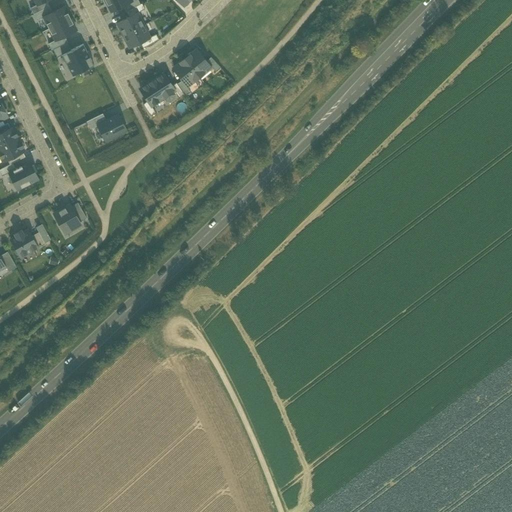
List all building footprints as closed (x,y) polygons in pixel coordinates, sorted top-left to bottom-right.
[(30,8),(33,14),(49,6),(46,0),(38,5),(37,4),(30,8)] [(131,0),(105,0),(111,12),(123,6),(132,1),(131,0)] [(140,4),(138,0),(132,0),(132,1),(123,6),(126,11),(140,4)] [(126,11),(129,17),(137,12),(137,13),(145,9),(142,3),(140,4),(126,11)] [(33,14),(37,20),(44,17),(43,16),(52,12),(49,6),(33,14)] [(44,17),(49,28),(70,18),(64,6),(52,12),(43,16),(44,17)] [(117,23),(123,35),(143,25),(137,13),(137,12),(129,17),(117,23)] [(76,30),(70,18),(49,28),(55,40),(56,41),(65,36),(76,30)] [(143,25),(123,35),(129,48),(140,42),(150,37),(143,25)] [(150,37),(140,42),(143,48),(154,42),(159,39),(156,34),(150,37)] [(55,40),(48,43),(51,50),(53,49),(67,42),(65,36),(56,41),(55,40)] [(57,57),(62,55),(71,50),(67,42),(53,49),(57,57)] [(71,50),(62,55),(72,76),(94,65),(83,44),(71,50)] [(196,50),(185,58),(199,77),(211,67),(206,61),(203,58),(203,59),(196,50)] [(211,57),(206,61),(216,72),(221,67),(211,57)] [(181,77),(181,78),(182,80),(187,86),(199,77),(185,58),(174,67),(181,77)] [(148,101),(151,105),(165,96),(166,98),(168,99),(169,99),(172,97),(173,96),(173,93),(172,91),(174,90),(171,86),(163,73),(140,88),(148,101)] [(182,80),(177,84),(185,96),(190,92),(182,80)] [(176,82),(171,86),(174,90),(179,97),(184,94),(177,84),(176,82)] [(143,104),(151,116),(156,112),(151,105),(148,101),(143,104)] [(92,119),(96,126),(97,125),(106,121),(102,113),(92,119)] [(106,121),(97,125),(105,140),(126,130),(119,114),(106,121)] [(86,122),(90,129),(96,126),(92,119),(86,122)] [(0,133),(11,128),(8,123),(0,126),(0,133)] [(11,128),(0,133),(0,148),(19,139),(13,127),(11,128)] [(19,139),(0,148),(0,155),(3,161),(7,159),(23,151),(24,150),(19,139)] [(23,151),(7,159),(10,164),(13,163),(25,157),(23,151)] [(30,162),(16,169),(9,173),(17,190),(39,179),(35,172),(37,172),(34,165),(32,166),(30,162)] [(0,172),(2,177),(9,173),(16,169),(13,163),(10,164),(0,169),(0,172)] [(78,202),(71,206),(80,222),(87,218),(78,202)] [(71,230),(81,224),(80,222),(71,206),(69,204),(54,213),(64,231),(70,228),(71,230)] [(38,232),(45,243),(51,239),(42,224),(36,227),(38,232)] [(37,247),(38,247),(31,236),(28,229),(22,232),(21,230),(14,233),(16,236),(10,239),(15,247),(14,250),(16,254),(19,254),(26,250),(27,253),(37,247)] [(38,232),(31,236),(38,247),(37,247),(38,248),(45,244),(45,243),(38,232)] [(7,251),(0,255),(0,256),(6,267),(8,271),(16,267),(7,251)]
